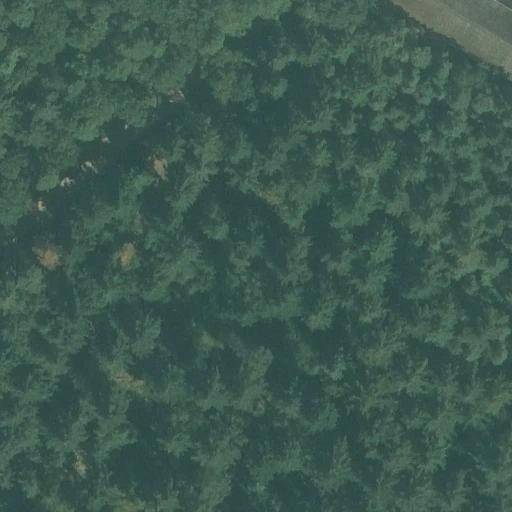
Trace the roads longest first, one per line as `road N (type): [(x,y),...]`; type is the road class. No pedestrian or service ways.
road 1 (track): [(435,511),(428,475),(358,321),(279,193),(136,117),(41,85),(0,54)]
road 2 (track): [(17,511),(13,479),(31,400),(81,316),(202,150)]
road 3 (track): [(0,232),(278,0)]
